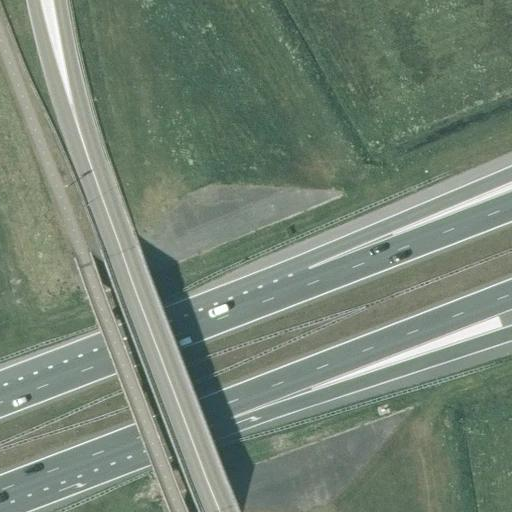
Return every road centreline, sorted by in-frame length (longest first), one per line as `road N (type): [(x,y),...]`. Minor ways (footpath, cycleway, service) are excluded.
road 1 (secondary): [(219,511),(70,106)]
road 2 (motorway): [(312,283),(0,402)]
road 3 (motorway): [(226,405),(511,293)]
road 4 (motorway): [(226,405),(511,334)]
road 5 (motorway): [(0,491),(226,405)]
road 6 (motorway): [(511,186),(312,283)]
road 7 (motorway): [(511,205),(312,283)]
